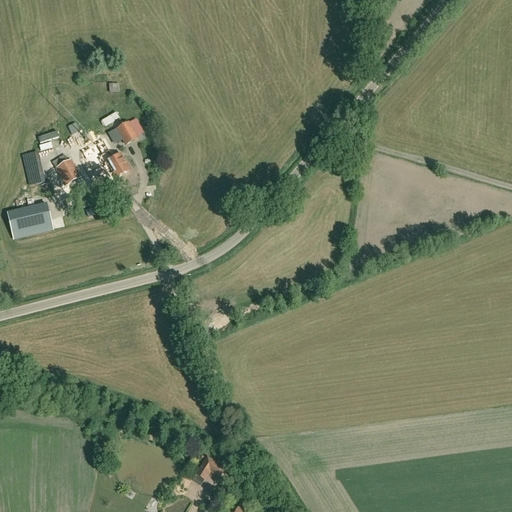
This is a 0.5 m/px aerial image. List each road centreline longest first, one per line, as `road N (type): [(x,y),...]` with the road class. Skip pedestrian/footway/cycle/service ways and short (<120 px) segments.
road 1 (unclassified): [(0,317),(170,273),(224,249),(449,0)]
road 2 (track): [(170,273),(225,401),(300,511)]
road 3 (track): [(334,129),(511,187)]
